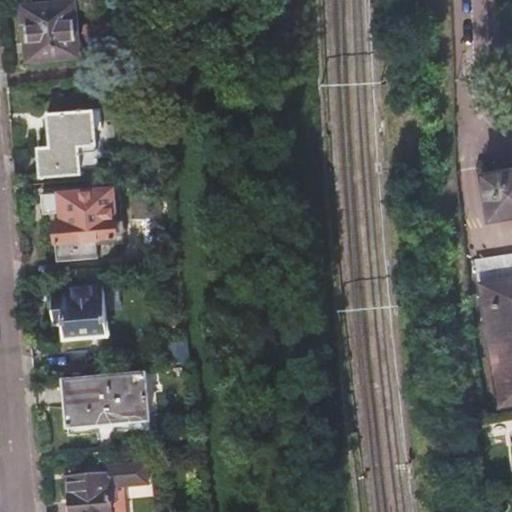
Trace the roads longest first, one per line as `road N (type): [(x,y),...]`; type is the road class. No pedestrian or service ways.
road 1 (residential): [(17,486),(0,288)]
road 2 (residential): [(511,124),(495,117),(483,94),(479,0)]
